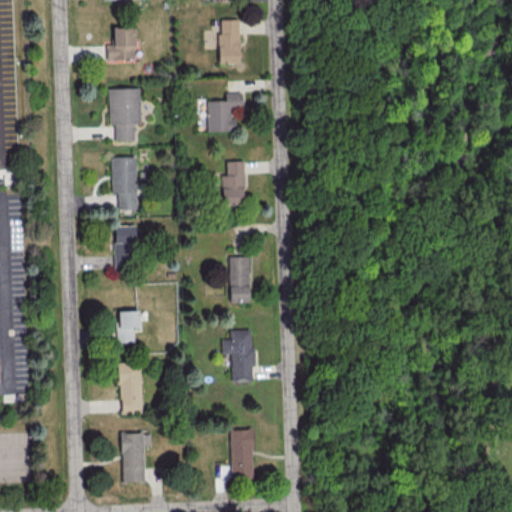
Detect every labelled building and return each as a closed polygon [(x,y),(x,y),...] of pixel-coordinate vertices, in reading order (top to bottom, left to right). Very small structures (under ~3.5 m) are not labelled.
[(237,18),(217,19),(217,62),(237,62),(237,18)] [(133,59),(132,26),(111,27),(112,44),(105,44),(106,59),(133,59)] [(107,124),(113,124),(113,140),(132,140),(132,123),(139,123),(138,87),(106,88),(107,124)] [(204,100),(205,130),(234,130),(234,117),(241,117),(241,92),(223,92),(223,100),(204,100)] [(133,155),(109,156),(110,193),(116,193),(116,209),(135,208),(133,155)] [(241,160),(224,160),(225,174),(220,174),(220,204),(242,204),(241,160)] [(133,224),(112,225),(113,269),(133,268),(133,224)] [(228,302),(248,301),(247,255),(227,256),(228,302)] [(137,310),(115,310),(116,341),(133,341),(133,328),(137,328),(137,310)] [(229,380),(250,380),(250,365),(251,365),(250,328),(228,329),(228,338),(219,339),(220,353),(228,353),(229,380)] [(118,411),(140,411),(138,362),(116,363),(118,411)] [(251,479),(250,428),(227,428),(229,479),(251,479)] [(120,481),(142,481),(142,445),(149,445),(149,432),(119,432),(120,481)]
